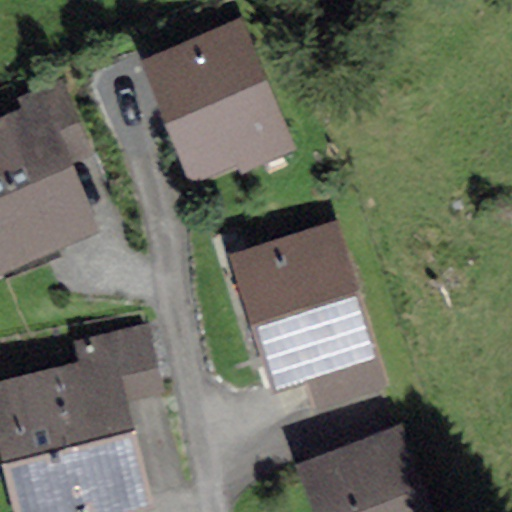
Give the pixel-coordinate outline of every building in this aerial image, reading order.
[(257,60),(159,95),(189,179),(287,144),(257,60)] [(0,156),(0,269),(94,237),(59,136),(0,156)] [(309,379),(317,405),(378,385),(328,233),(237,263),(278,389),(309,379)] [(0,378),(0,449),(14,511),(140,511),(153,509),(132,400),(80,361),(0,378)] [(305,473),(319,511),(418,511),(390,440),(305,473)]
